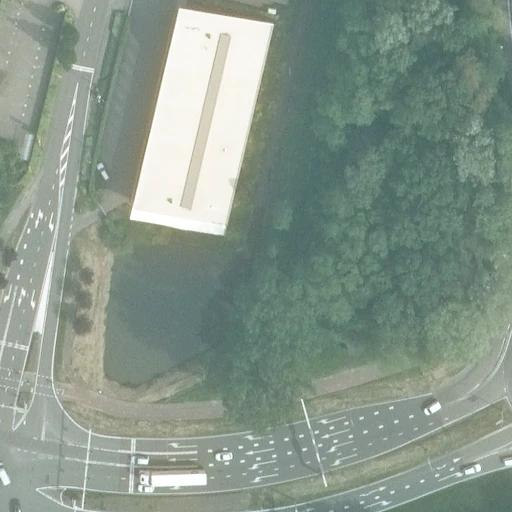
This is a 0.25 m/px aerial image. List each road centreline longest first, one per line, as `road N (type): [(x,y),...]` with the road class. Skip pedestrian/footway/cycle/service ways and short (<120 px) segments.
road 1 (secondary): [(444,401),(293,453),(236,461),(128,466),(31,451)]
road 2 (unclassified): [(51,228),(97,0)]
road 3 (unclassified): [(31,451),(55,296),(51,228)]
road 4 (unclassified): [(51,228),(25,270),(0,379)]
road 5 (secondary): [(329,511),(460,465)]
road 6 (secondary): [(511,306),(479,373),(444,401)]
